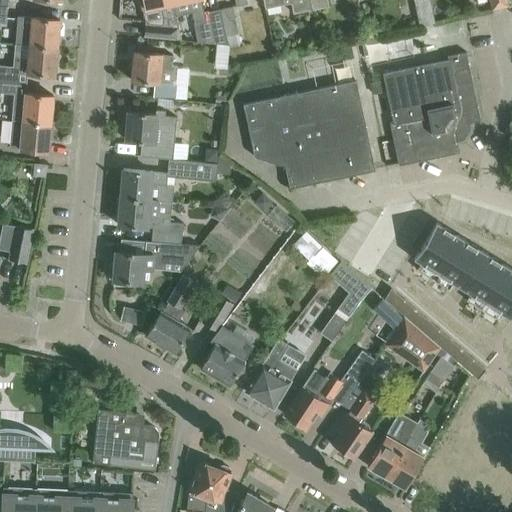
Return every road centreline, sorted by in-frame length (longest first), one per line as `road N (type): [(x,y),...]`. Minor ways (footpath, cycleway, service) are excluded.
road 1 (residential): [(68,336),(101,0)]
road 2 (residential): [(385,511),(186,404)]
road 3 (residential): [(186,404),(68,336)]
